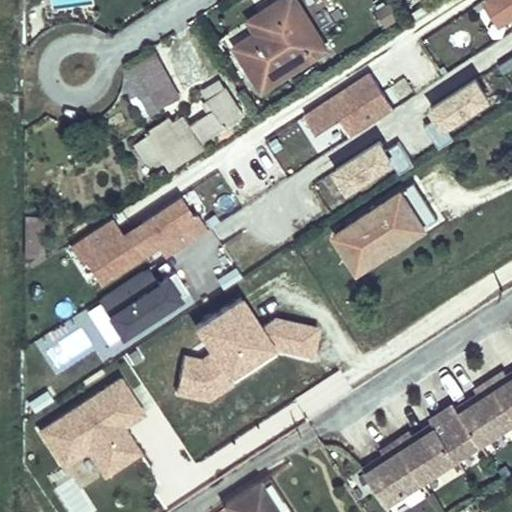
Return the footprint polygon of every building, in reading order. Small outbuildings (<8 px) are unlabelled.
[(289,19),(242,48),(269,90),(332,47),(302,0),(286,0),(280,4),(289,19)] [(511,0),(494,0),(506,18),(511,13),(511,0)] [(136,117),(179,101),(160,52),(117,69),(136,117)] [(393,106),(383,91),(370,73),(306,115),(319,134),(343,118),(353,132),(393,106)] [(479,77),(428,100),(439,126),(490,103),(479,77)] [(205,101),(212,112),(191,125),(184,114),(173,120),(171,117),(150,129),(153,133),(147,136),(133,144),(146,165),(160,157),(164,164),(170,173),(207,151),(201,141),(243,116),(234,100),(227,88),(223,90),(218,82),(203,91),(208,100),(205,101)] [(347,192),(393,157),(377,136),(331,171),(347,192)] [(322,181),(339,208),(376,186),(370,177),(343,193),(332,175),(322,181)] [(417,181),(405,189),(340,234),(365,272),(430,227),(443,218),(417,181)] [(139,257),(156,245),(165,259),(204,233),(208,231),(196,213),(193,215),(180,197),(124,234),(113,218),(74,244),(84,260),(99,283),(139,257)] [(44,257),(44,217),(26,217),(26,257),(44,257)] [(175,267),(155,279),(148,267),(96,297),(124,347),(197,306),(175,267)] [(262,327),(242,297),(193,330),(209,354),(201,359),(185,356),(177,395),(211,402),(232,387),(239,382),(236,376),(275,349),(312,357),(318,328),(274,319),(262,327)] [(511,373),(507,366),(492,376),(511,405),(511,373)] [(141,451),(126,428),(146,414),(121,376),(38,432),(63,469),(88,453),(104,476),(141,451)] [(483,439),(511,420),(511,405),(492,376),(478,385),(480,389),(483,394),(462,407),(483,439)] [(462,407),(483,394),(480,389),(460,403),(462,407)] [(483,439),(462,407),(460,403),(457,399),(434,414),(437,418),(439,422),(460,454),(483,439)] [(421,434),(439,422),(437,418),(418,430),(421,434)] [(460,454),(439,422),(421,434),(418,430),(415,426),(399,436),(425,477),(460,454)] [(425,477),(399,436),(384,446),(389,455),(368,468),(389,500),(425,477)] [(511,436),(493,447),(507,475),(511,471),(511,436)] [(276,511),(260,488),(228,509),(230,511),(276,511)]
